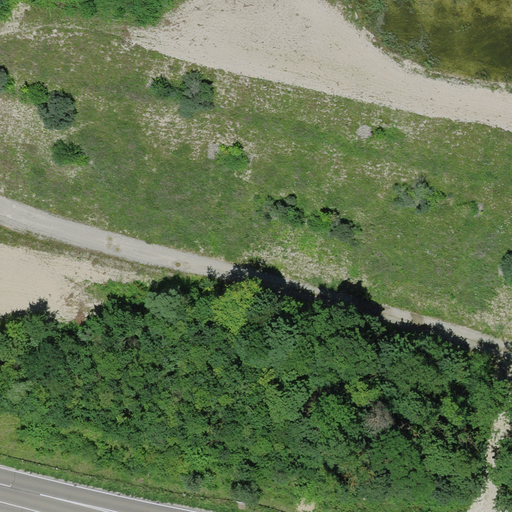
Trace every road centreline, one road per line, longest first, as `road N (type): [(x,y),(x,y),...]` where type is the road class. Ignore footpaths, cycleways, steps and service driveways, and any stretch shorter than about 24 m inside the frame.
road 1 (track): [(0,195),(511,350)]
road 2 (primary): [(150,511),(0,484)]
